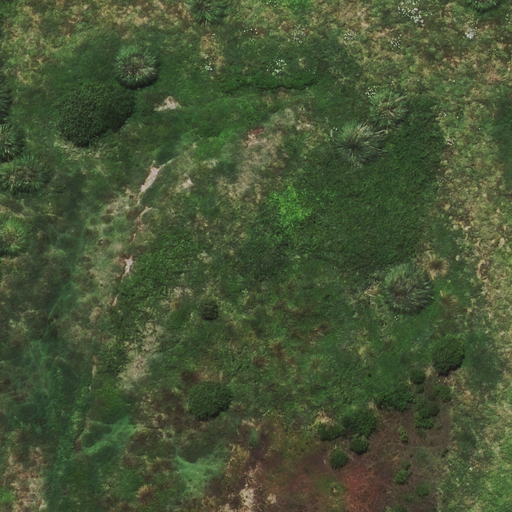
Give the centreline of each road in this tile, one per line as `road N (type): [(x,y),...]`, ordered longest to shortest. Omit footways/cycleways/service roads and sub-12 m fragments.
road 1 (unknown): [(511,175),(0,377)]
road 2 (unknown): [(391,0),(393,217),(423,511)]
